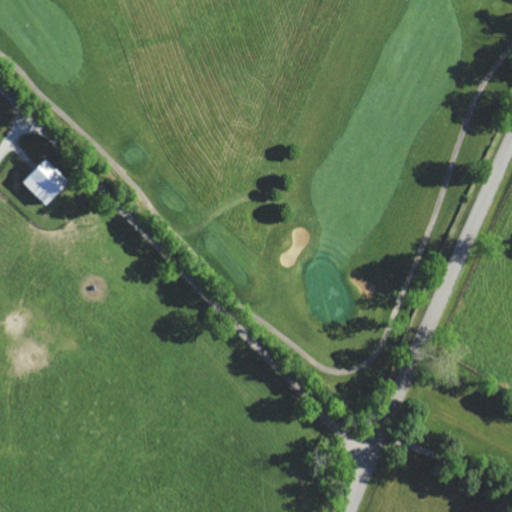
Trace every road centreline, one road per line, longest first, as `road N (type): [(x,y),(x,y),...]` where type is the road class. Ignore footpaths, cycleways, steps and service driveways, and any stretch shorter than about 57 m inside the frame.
road 1 (residential): [(363,471),(337,431),(0,86)]
road 2 (residential): [(511,131),(346,511)]
